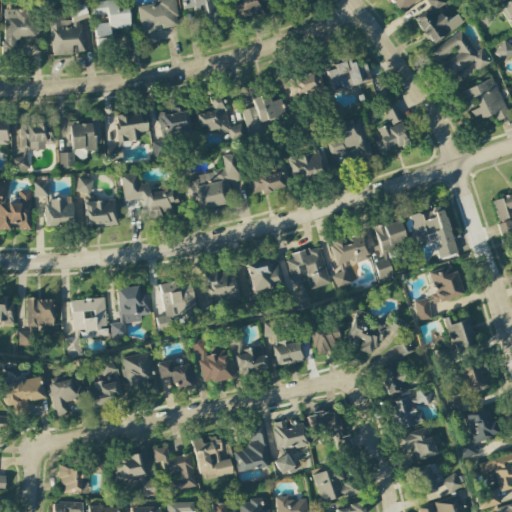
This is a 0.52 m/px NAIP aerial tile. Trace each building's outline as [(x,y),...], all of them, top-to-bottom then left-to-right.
[(130,28),(127,0),(123,0),(91,4),(92,16),(107,14),(108,23),(94,24),(96,46),(112,44),(110,30),(130,28)] [(167,0),(138,4),(144,45),(158,43),(156,29),(178,25),(173,0),(167,0)] [(227,23),(223,0),(181,0),(183,10),(203,6),(206,27),(227,23)] [(260,15),(259,0),(230,0),(232,17),(260,15)] [(391,0),(400,12),(417,0),(391,0)] [(456,14),(446,21),(438,11),(446,4),(443,0),(427,0),(417,8),(421,14),(413,20),(432,45),(462,22),(456,14)] [(511,30),(511,0),(486,13),(490,19),(503,13),(511,30)] [(52,55),(84,53),(82,19),(85,19),(84,7),(69,8),(70,21),(58,21),(57,17),(49,18),(52,55)] [(38,11),(3,11),(4,53),(20,52),(20,43),(38,43),(38,11)] [(490,63),(481,49),(476,52),(462,30),(429,52),(437,65),(447,79),(472,63),(477,71),(490,63)] [(370,81),(365,64),(353,68),(349,58),(331,63),(333,69),(324,72),(330,92),(370,81)] [(290,94),(320,94),(320,74),(290,74),(290,94)] [(459,94),(466,110),(474,107),(472,101),(476,99),(480,108),(473,111),(476,117),(481,114),(483,119),(495,113),(499,121),(511,115),(494,78),(459,94)] [(241,111),(248,137),(262,134),(259,122),(284,115),(280,99),(270,102),(267,94),(251,99),(253,107),(241,111)] [(227,127),(221,96),(209,98),(211,111),(196,114),(199,131),(216,128),(217,135),(228,133),(230,140),(243,138),(240,124),(227,127)] [(384,108),(396,102),(406,121),(400,124),(407,138),(399,142),(400,144),(393,147),(392,145),(386,148),(382,139),(383,138),(378,129),(391,123),(384,108)] [(145,115),(115,115),(115,147),(122,147),(122,141),(137,142),(137,133),(145,133),(145,115)] [(328,142),(332,156),(343,152),(348,168),(375,159),(362,116),(336,125),(341,138),(328,142)] [(0,120),(0,141),(8,141),(7,120),(0,120)] [(98,120),(69,121),(70,152),(99,151),(98,120)] [(28,170),(28,150),(44,150),(44,143),(50,143),(49,123),(16,125),(18,170),(28,170)] [(306,130),(310,143),(323,139),(319,126),(306,130)] [(121,159),(121,147),(106,148),(107,160),(121,159)] [(287,158),(291,180),(322,174),(317,152),(287,158)] [(73,167),(73,153),(59,153),(59,168),(73,167)] [(251,196),(289,187),(284,168),(247,176),(251,196)] [(123,201),(142,199),(145,217),(179,213),(176,189),(149,193),(148,183),(139,184),(137,173),(120,175),(123,201)] [(90,194),(91,180),(76,179),(75,192),(90,194)] [(30,191),(18,191),(18,203),(7,202),(8,182),(0,181),(0,229),(10,230),(10,228),(30,228),(30,191)] [(33,197),(48,196),(47,182),(33,182),(33,197)] [(511,195),(494,201),(500,222),(510,219),(507,211),(511,209),(511,195)] [(45,227),(73,226),(72,203),(64,203),(64,199),(45,200),(45,227)] [(115,201),(84,202),(84,227),(116,225),(115,201)] [(437,246),(441,259),(459,253),(455,240),(454,240),(451,231),(452,231),(448,217),(447,217),(444,208),(434,211),(436,217),(424,221),(422,215),(418,213),(411,216),(406,224),(414,247),(429,242),(427,235),(436,232),(440,245),(437,246)] [(374,227),(384,255),(385,255),(385,259),(375,262),(381,279),(395,275),(389,259),(389,253),(409,246),(400,221),(383,227),(382,224),(374,227)] [(511,221),(499,225),(503,238),(511,235),(511,221)] [(333,277),(339,289),(354,283),(347,270),(346,271),(344,263),(357,259),(358,263),(370,259),(364,239),(348,244),(346,237),(330,242),(338,267),(341,266),(343,272),(333,277)] [(329,284),(319,246),(282,257),(296,305),(308,302),(300,277),(306,275),(310,290),(329,284)] [(275,259),(245,268),(253,295),(283,286),(275,259)] [(416,301),(418,321),(432,319),(430,303),(434,300),(435,304),(465,294),(457,270),(455,271),(452,263),(429,271),(434,288),(436,287),(438,294),(433,295),(433,298),(429,300),(416,301)] [(238,301),(235,271),(206,274),(209,304),(238,301)] [(159,285),(164,317),(159,318),(161,329),(172,327),(170,317),(196,313),(191,285),(178,287),(177,282),(159,285)] [(149,315),(146,291),(138,292),(137,287),(115,289),(119,323),(109,324),(111,338),(125,336),(124,324),(141,322),(140,316),(149,315)] [(0,322),(13,323),(13,303),(5,303),(5,297),(0,296),(0,322)] [(52,298),(25,299),(26,327),(53,326),(52,298)] [(374,356),(382,330),(401,335),(405,321),(392,318),(390,325),(366,318),(367,314),(355,310),(345,341),(359,345),(357,350),(374,356)] [(445,318),(450,351),(474,347),(469,320),(451,323),(450,318),(445,318)] [(333,339),(337,338),(335,326),(310,331),(315,354),(335,350),(333,339)] [(18,346),(31,345),(31,331),(18,331),(18,346)] [(239,331),(228,333),(235,375),(266,370),(262,346),(242,350),(239,331)] [(230,378),(226,351),(206,355),(203,339),(189,341),(192,354),(197,353),(202,383),(230,378)] [(271,346),(276,367),(303,361),(298,340),(271,346)] [(122,357),(127,392),(155,388),(150,353),(122,357)] [(159,379),(171,377),(174,391),(192,387),(188,364),(171,367),(170,360),(156,363),(159,379)] [(489,388),(485,364),(456,369),(460,393),(489,388)] [(115,379),(113,365),(96,368),(99,382),(85,385),(89,407),(122,401),(118,379),(115,379)] [(27,406),(26,402),(44,398),(40,377),(0,385),(5,410),(27,406)] [(67,401),(80,400),(77,380),(49,383),(53,417),(69,415),(67,401)] [(424,422),(421,412),(414,414),(411,405),(417,403),(429,404),(429,391),(420,390),(416,391),(415,400),(401,400),(390,402),(390,405),(396,429),(424,422)] [(458,443),(460,457),(479,454),(477,440),(498,436),(496,421),(491,422),(489,409),(463,413),(468,442),(458,443)] [(341,437),(336,411),(306,416),(309,438),(335,433),(338,451),(350,449),(348,436),(341,437)] [(301,419),(271,424),(275,450),(305,445),(301,419)] [(232,450),(237,473),(271,465),(262,424),(248,427),(252,446),(232,450)] [(403,453),(412,450),(416,461),(436,454),(426,426),(397,437),(403,453)] [(191,440),(200,481),(232,474),(229,459),(221,460),(216,435),(191,440)] [(189,455),(168,458),(167,446),(152,449),(154,463),(161,462),(164,479),(167,478),(169,491),(195,487),(189,455)] [(272,462),(281,477),(294,469),(285,454),(272,462)] [(511,454),(478,463),(481,476),(493,474),(497,490),(475,495),(478,509),(499,505),(496,492),(511,487),(511,454)] [(114,460),(117,479),(139,476),(142,496),(157,494),(155,479),(145,481),(141,455),(114,460)] [(442,488),(433,464),(409,473),(418,497),(442,488)] [(60,493),(80,494),(80,466),(60,466),(60,493)] [(312,475),(320,504),(359,492),(356,480),(343,484),(338,467),(312,475)] [(441,481),(449,494),(461,487),(454,473),(441,481)] [(306,511),(306,499),(286,500),(286,497),(275,497),(275,511),(306,511)] [(458,511),(456,498),(417,506),(418,511),(458,511)] [(363,511),(362,500),(331,504),(332,511),(363,511)] [(166,503),(165,511),(194,511),(194,502),(166,503)] [(82,511),(82,503),(52,503),(52,511),(82,511)] [(224,511),(224,503),(211,504),(211,511),(224,511)]
